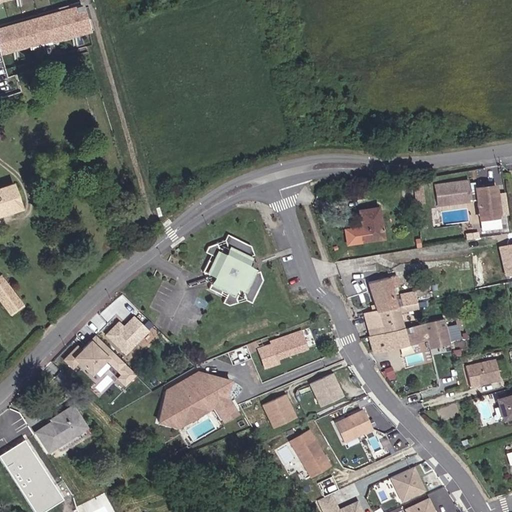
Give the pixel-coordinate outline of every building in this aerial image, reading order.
[(86,3),(0,27),(0,45),(3,57),(94,31),(86,3)] [(469,179),(435,183),(438,207),(473,201),(469,179)] [(0,186),(0,215),(22,209),(14,181),(0,186)] [(497,183),(476,187),(481,221),(503,217),(497,183)] [(380,206),(357,209),(363,243),(386,239),(380,206)] [(252,246),(230,235),(226,242),(210,247),(208,253),(212,255),(204,273),(216,277),(211,287),(229,294),(224,303),(230,306),(239,302),(237,298),(241,292),(245,292),(247,300),(252,303),(263,280),(261,271),(255,273),(257,269),(251,265),(256,257),(252,246)] [(511,245),(499,247),(505,275),(511,273),(511,245)] [(2,275),(0,275),(0,300),(11,315),(24,305),(2,275)] [(373,310),(364,314),(374,353),(409,345),(429,339),(433,349),(452,344),(447,317),(406,327),(394,289),(401,286),(398,276),(370,283),(375,305),(373,307),(373,310)] [(126,355),(150,330),(134,315),(125,325),(119,319),(105,335),(126,355)] [(307,351),(301,332),(257,348),(264,366),(307,351)] [(113,357),(92,339),(83,349),(78,344),(64,359),(75,369),(80,363),(95,377),(113,357)] [(496,358),(465,366),(471,389),(502,381),(496,358)] [(199,371),(166,389),(156,421),(180,429),(215,409),(226,422),(241,413),(232,399),(234,379),(199,371)] [(344,395),(334,372),(309,383),(320,406),(344,395)] [(298,416),(287,394),(263,405),(274,428),(298,416)] [(511,394),(498,398),(504,422),(511,419),(511,394)] [(89,427),(75,403),(49,419),(50,421),(35,431),(49,452),(89,427)] [(365,410),(336,423),(345,445),(375,431),(365,410)] [(331,465),(309,429),(287,443),(309,479),(331,465)] [(27,440),(1,457),(35,511),(43,511),(64,499),(27,440)] [(414,467),(390,478),(402,503),(426,492),(414,467)] [(331,492),(317,499),(323,511),(365,511),(359,499),(339,508),(331,492)] [(437,511),(431,497),(406,508),(407,511),(437,511)]
